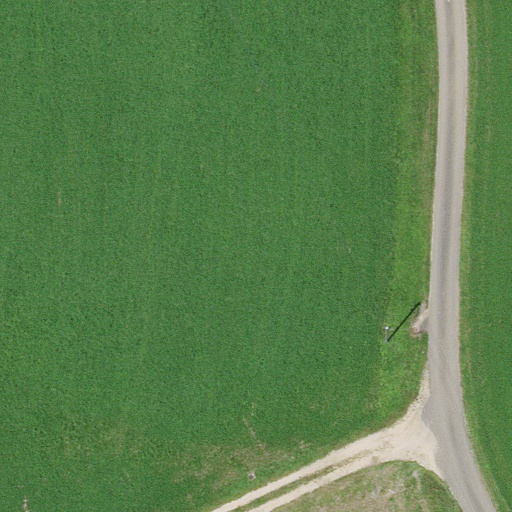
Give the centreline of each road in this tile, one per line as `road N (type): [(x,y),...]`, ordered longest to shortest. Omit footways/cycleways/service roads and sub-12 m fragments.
road 1 (unclassified): [(479,511),(449,434),(441,347),(453,148),(448,0)]
road 2 (track): [(449,434),(360,462),(255,511)]
